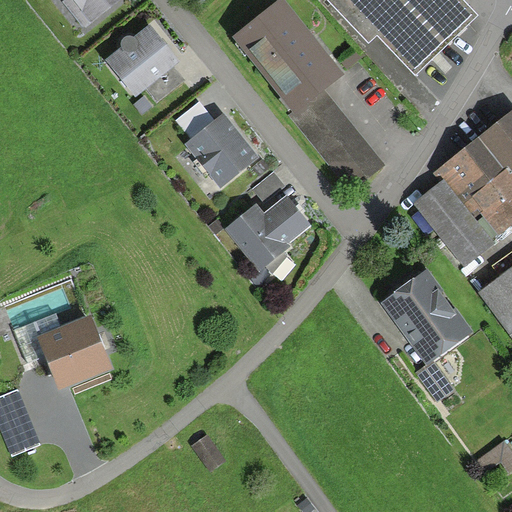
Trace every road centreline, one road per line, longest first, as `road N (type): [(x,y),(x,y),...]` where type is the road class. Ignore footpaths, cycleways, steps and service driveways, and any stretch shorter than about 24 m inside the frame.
road 1 (residential): [(361,233),(291,320),(140,453),(54,501),(36,505),(0,492)]
road 2 (residential): [(361,233),(169,0)]
road 3 (residential): [(511,3),(423,153),(361,233)]
